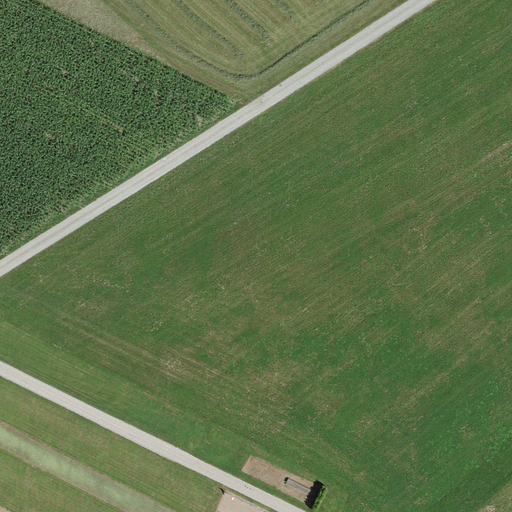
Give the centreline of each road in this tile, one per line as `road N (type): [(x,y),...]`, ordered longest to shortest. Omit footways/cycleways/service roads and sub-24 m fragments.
road 1 (track): [(414,0),(0,264)]
road 2 (track): [(296,511),(0,365)]
